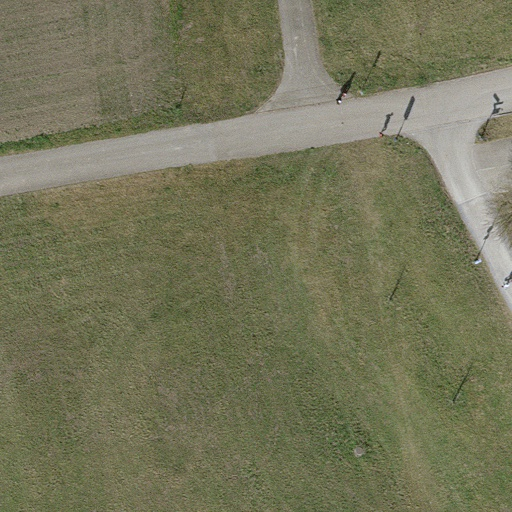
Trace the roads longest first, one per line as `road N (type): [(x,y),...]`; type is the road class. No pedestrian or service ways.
road 1 (unclassified): [(306,130),(0,183)]
road 2 (residential): [(511,93),(306,130)]
road 3 (track): [(439,107),(455,162),(511,285)]
road 4 (track): [(306,130),(289,0)]
